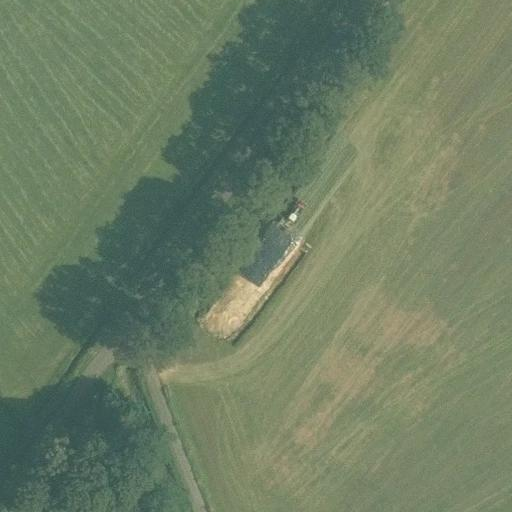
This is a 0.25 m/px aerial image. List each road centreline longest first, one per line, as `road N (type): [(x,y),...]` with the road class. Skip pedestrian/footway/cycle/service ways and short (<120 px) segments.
road 1 (unclassified): [(132,324),(368,0)]
road 2 (unclassified): [(0,495),(132,324)]
road 3 (unclassified): [(132,324),(204,511)]
